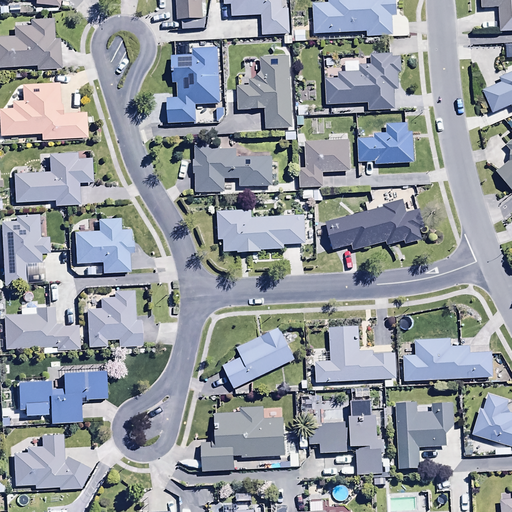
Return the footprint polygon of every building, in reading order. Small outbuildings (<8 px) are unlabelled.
[(30,0),(34,0),(33,6),(59,9),(59,0),(30,0)] [(174,0),(176,22),(181,22),(181,32),(203,31),(201,0),(174,0)] [(223,0),(224,0),(214,1),(215,11),(224,11),(224,6),(230,6),(231,18),(261,18),(261,37),(289,36),(289,10),(281,10),(280,0),(223,0)] [(408,24),(402,17),(398,17),(398,0),(327,0),(328,4),(312,5),(313,35),(366,33),(366,38),(408,38),(408,24)] [(511,33),(511,0),(480,0),(481,11),(497,10),(499,34),(511,33)] [(0,37),(0,69),(35,68),(35,72),(61,71),(60,40),(54,41),(53,20),(30,21),(30,26),(13,27),(14,37),(0,37)] [(291,32),(291,43),(305,43),(305,31),(291,32)] [(166,99),(167,125),(195,124),(194,107),(220,106),(217,50),(192,51),(192,57),(171,58),(172,85),(175,85),(176,99),(166,99)] [(358,72),(338,73),(338,80),(324,80),(325,106),(367,105),(367,112),(394,111),(393,90),(398,90),(397,74),(400,74),(400,58),(392,58),(392,55),(370,55),(370,66),(358,66),(358,72)] [(266,123),(266,130),(292,129),(288,57),(260,58),(261,74),(248,86),(236,87),(237,112),(264,110),(265,123),(266,123)] [(510,106),(511,110),(511,66),(503,70),(506,76),(499,79),(501,83),(481,92),(492,115),(510,106)] [(0,110),(0,137),(40,136),(40,142),(86,140),(85,114),(60,115),(58,85),(21,86),(22,103),(12,103),(12,110),(0,110)] [(266,123),(265,123),(246,124),(247,134),(266,133),(266,130),(266,123)] [(375,164),(375,167),(414,165),(412,134),(407,134),(406,125),(385,126),(386,135),(373,135),(373,140),(357,140),(358,164),(375,164)] [(509,153),(509,162),(496,173),(511,193),(511,129),(510,131),(511,133),(511,141),(505,147),(509,153)] [(349,141),(305,143),(305,170),(299,170),(299,190),(323,189),(323,174),(349,173),(349,141)] [(192,161),(194,194),(224,194),(224,181),(238,180),(238,189),(273,188),(272,158),(235,159),(235,151),(220,151),(219,146),(194,147),(194,161),(192,161)] [(12,175),(13,205),(54,203),(54,208),(79,207),(79,185),(91,185),(90,160),(77,161),(77,155),(48,156),(49,174),(12,175)] [(322,203),(322,192),(302,192),(302,201),(313,201),(313,203),(322,203)] [(402,202),(382,207),(383,209),(325,224),(333,252),(351,248),(352,252),(385,243),(386,247),(403,243),(404,246),(423,241),(420,231),(424,230),(419,211),(405,214),(402,202)] [(251,211),(217,213),(217,242),(222,242),(223,254),(237,253),(237,255),(262,254),(261,252),(284,251),(283,246),(305,245),(304,217),(251,219),(251,211)] [(2,223),(0,223),(0,225),(3,287),(25,286),(24,265),(41,264),(41,255),(49,255),(48,239),(39,240),(38,217),(15,218),(15,223),(12,223),(11,220),(2,221),(2,223)] [(98,233),(74,234),(75,265),(100,264),(101,275),(129,274),(129,254),(132,254),(132,243),(130,243),(130,232),(120,232),(120,221),(97,221),(98,233)] [(101,310),(85,310),(88,349),(106,348),(106,342),(117,342),(118,349),(141,348),(140,322),(135,322),(133,293),(114,294),(114,299),(100,300),(101,310)] [(21,317),(4,317),(4,351),(47,350),(47,354),(53,354),(53,349),(56,349),(56,352),(79,352),(79,327),(61,328),(61,325),(55,325),(55,309),(37,309),(37,303),(21,303),(21,317)] [(222,368),(233,391),(294,361),(278,328),(235,350),(240,359),(222,368)] [(314,363),(315,384),(395,381),(394,355),(373,356),(372,352),(359,353),(358,328),(328,329),(329,353),(323,354),(323,363),(314,363)] [(402,357),(403,383),(492,379),(491,354),(470,355),(470,347),(450,348),(450,340),(414,342),(415,356),(402,357)] [(49,410),(50,425),(80,424),(79,402),(106,401),(104,372),(62,374),(63,390),(50,391),(49,380),(17,381),(18,412),(24,412),(24,417),(47,416),(47,410),(49,410)] [(478,410),(471,437),(511,449),(511,414),(510,414),(510,411),(507,410),(509,401),(488,395),(484,411),(478,410)] [(317,398),(301,398),(301,416),(317,416),(317,398)] [(356,451),(356,478),(382,477),(381,438),(377,438),(377,417),(372,418),(372,402),(350,402),(351,418),(349,418),(349,451),(356,451)] [(416,404),(395,405),(398,472),(420,471),(419,450),(447,449),(447,434),(454,434),(453,405),(431,406),(432,414),(417,414),(416,404)] [(241,457),(242,460),(284,458),(283,419),(264,420),(263,408),(239,409),(239,414),(213,415),(214,434),(210,434),(210,443),(201,444),(202,474),(235,472),(234,458),(241,457)] [(319,446),(319,456),(347,456),(346,425),(321,425),(322,429),(309,429),(309,446),(319,446)] [(66,458),(63,463),(63,436),(40,437),(41,448),(26,448),(26,454),(12,454),(13,488),(34,487),(34,490),(58,489),(58,492),(80,491),(90,470),(66,458)] [(279,463),(279,469),(298,469),(297,455),(289,455),(289,463),(279,463)] [(511,511),(511,500),(500,501),(500,511),(511,511)]
